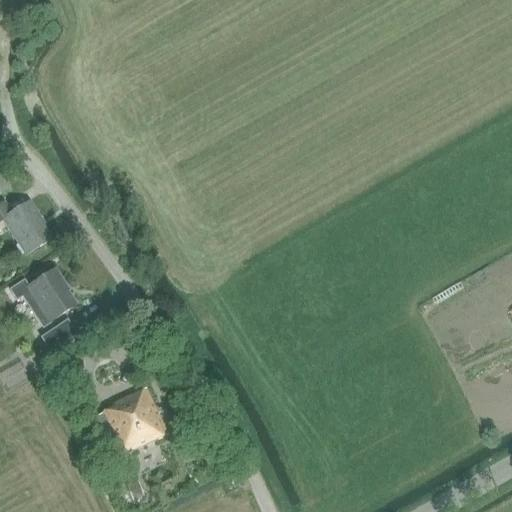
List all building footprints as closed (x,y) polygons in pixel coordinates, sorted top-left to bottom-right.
[(0,194),(11,192),(8,183),(4,185),(0,171),(0,194)] [(43,226),(29,202),(12,214),(4,202),(0,205),(0,225),(2,224),(25,259),(50,243),(41,228),(43,226)] [(21,284),(7,293),(14,303),(20,298),(41,330),(75,307),(66,293),(67,292),(54,272),(25,291),(21,284)] [(511,310),(508,303),(498,308),(511,336),(511,310)] [(65,324),(39,341),(51,358),(76,340),(65,324)] [(85,360),(86,383),(108,382),(107,359),(85,360)] [(110,463),(164,438),(168,437),(147,389),(142,391),(111,405),(113,410),(101,415),(91,420),(110,463)]
